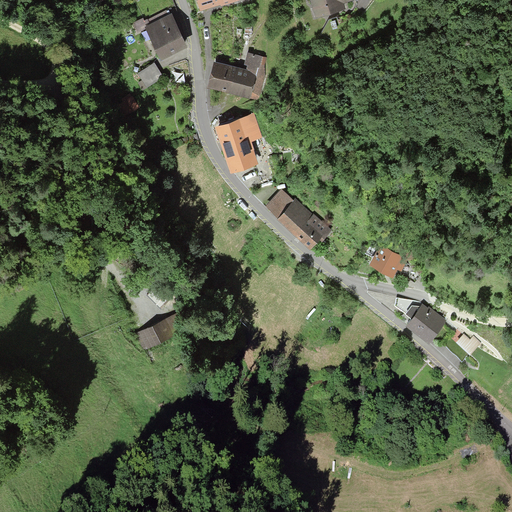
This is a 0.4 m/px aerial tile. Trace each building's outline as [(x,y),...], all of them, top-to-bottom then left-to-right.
[(311,0),(316,14),(345,6),(343,1),(346,0),(311,0)] [(142,16),(133,20),(137,29),(146,25),(153,41),(160,54),(186,41),(172,12),(169,13),(167,10),(148,19),(147,17),(143,19),(142,16)] [(246,66),(214,57),(207,82),(257,99),(260,95),(266,77),(265,65),(267,57),(248,50),(244,62),(247,63),(246,66)] [(155,61),(139,70),(148,85),(163,76),(155,61)] [(258,134),(252,114),(218,125),(231,167),(257,159),(250,136),(258,134)] [(282,186),(266,203),(310,245),(319,236),(321,238),(324,235),(331,228),(294,195),(293,197),(282,186)] [(408,256),(381,241),(370,260),(393,273),(397,266),(401,269),(405,262),(408,256)] [(420,274),(405,262),(401,269),(400,272),(415,281),(420,274)] [(446,318),(422,302),(397,296),(395,304),(411,315),(406,322),(429,340),(446,318)] [(175,316),(137,334),(145,350),(183,332),(175,316)] [(470,339),(458,328),(451,336),(467,350),(467,349),(471,352),(480,342),(473,335),(470,339)]
